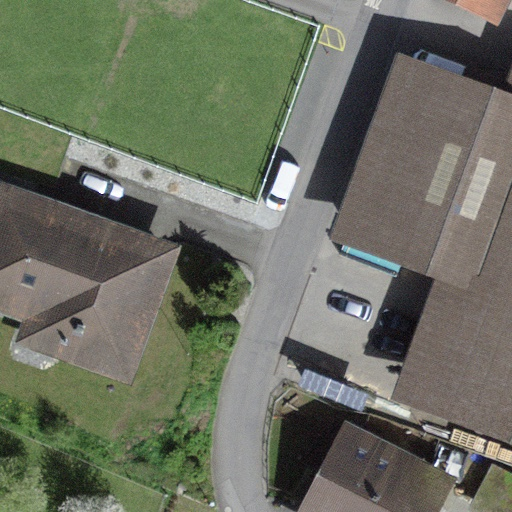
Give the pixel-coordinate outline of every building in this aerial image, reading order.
[(511,0),(450,0),(500,24),(511,0)] [(511,108),(413,70),(350,232),(483,282),(439,398),(511,425),(511,108)] [(165,249),(8,191),(0,213),(0,305),(33,317),(23,337),(123,375),(165,249)] [(423,511),(440,479),(347,434),(308,511),(423,511)] [(511,511),(511,480),(492,469),(474,503),(490,511),(511,511)]
